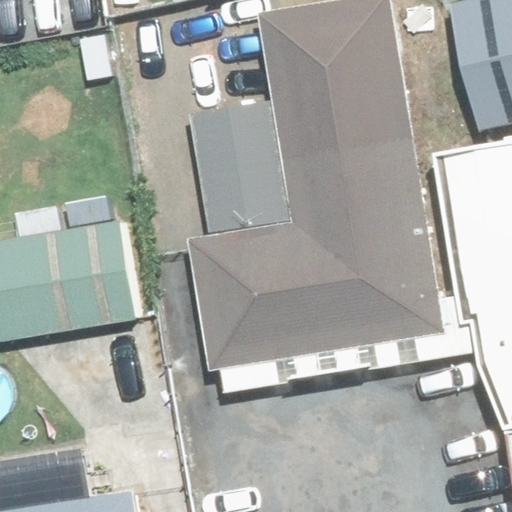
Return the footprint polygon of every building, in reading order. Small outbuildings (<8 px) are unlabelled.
[(423,305),(366,0),(312,0),(217,17),(231,91),(154,106),(177,232),(154,236),(175,351),(423,305)] [(511,0),(424,0),(447,115),(511,102),(511,0)] [(511,118),(449,129),(497,415),(511,412),(511,118)] [(70,255),(0,264),(0,383),(86,372),(70,255)] [(511,421),(497,424),(511,499),(511,421)]
